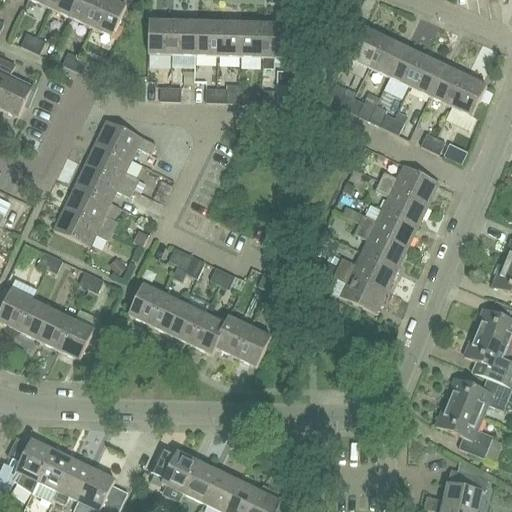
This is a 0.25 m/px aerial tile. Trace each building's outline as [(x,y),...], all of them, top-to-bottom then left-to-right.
[(28,0),(28,1),(49,11),(53,0),(28,0)] [(79,0),(53,0),(49,11),(70,21),(79,0)] [(79,0),(70,21),(91,30),(104,0),(79,0)] [(126,9),(105,0),(104,0),(91,30),(112,40),(126,9)] [(148,57),(171,58),(172,24),(149,24),(148,57)] [(194,59),(195,25),(172,24),(171,58),(194,59)] [(194,59),(217,59),(218,25),(195,25),(194,59)] [(217,59),(240,60),(241,26),(218,25),(217,59)] [(240,60),(263,61),(264,27),(241,26),(240,60)] [(264,27),(263,61),(286,61),(287,27),(264,27)] [(368,70),(383,40),(362,30),(347,60),(368,70)] [(29,54),(35,41),(25,37),(19,49),(29,54)] [(403,50),(383,40),(368,70),(389,80),(403,50)] [(35,41),(29,54),(38,58),(44,45),(35,41)] [(389,80),(410,90),(424,60),(403,50),(389,80)] [(70,73),(76,60),(67,55),(61,68),(70,73)] [(76,60),(70,73),(80,77),(86,64),(76,60)] [(410,90),(430,100),(445,70),(424,60),(410,90)] [(7,65),(0,79),(8,82),(15,68),(7,65)] [(430,100),(451,110),(466,80),(445,70),(430,100)] [(0,79),(0,78),(0,113),(17,122),(31,93),(8,82),(0,79)] [(466,80),(451,110),(472,120),(487,90),(466,80)] [(170,105),(170,91),(160,91),(159,105),(170,105)] [(170,91),(170,105),(180,105),(181,91),(170,91)] [(215,106),(216,92),(205,92),(205,106),(215,106)] [(226,93),(216,92),(215,106),(225,106),(226,93)] [(261,107),(261,93),(251,93),(251,107),(261,107)] [(261,93),(261,107),(272,108),(272,94),(261,93)] [(344,97),(338,110),(347,114),(353,101),(344,97)] [(357,119),(363,106),(353,101),(347,114),(357,119)] [(388,134),(394,121),(385,117),(379,130),(388,134)] [(398,139),(404,126),(394,121),(388,134),(398,139)] [(106,124),(95,146),(131,163),(136,151),(150,158),(155,147),(106,124)] [(434,126),(429,136),(447,144),(452,134),(434,126)] [(436,141),(426,137),(420,149),(430,154),(436,141)] [(445,146),(436,141),(430,154),(439,159),(445,146)] [(120,185),(134,192),(138,182),(125,176),(131,163),(95,146),(84,168),(120,185)] [(84,168),(74,190),(110,207),(115,195),(129,201),(134,192),(120,185),(84,168)] [(403,169),(397,182),(383,175),(379,185),(392,191),(393,191),(428,208),(439,186),(403,169)] [(417,230),(428,208),(393,191),(392,191),(379,185),(374,194),(388,201),(382,213),(417,230)] [(110,207),(74,190),(63,212),(99,229),(113,235),(117,226),(104,219),(110,207)] [(108,245),(113,235),(99,229),(63,212),(53,234),(88,251),(95,238),(108,245)] [(358,228),(371,235),(407,252),(417,230),(382,213),(376,225),(363,219),(358,228)] [(371,235),(358,228),(353,237),(367,244),(361,257),(396,274),(407,252),(371,235)] [(177,253),(196,260),(200,247),(181,241),(177,253)] [(511,243),(501,267),(511,271),(511,243)] [(177,270),(183,257),(174,252),(168,265),(177,270)] [(37,269),(46,274),(52,260),(43,256),(37,269)] [(172,280),(182,285),(193,261),(183,257),(177,270),(172,280)] [(385,296),(396,274),(361,257),(355,268),(342,261),(337,271),(350,278),(385,296)] [(52,260),(46,274),(55,278),(62,265),(52,260)] [(249,284),(254,272),(228,262),(223,275),(249,284)] [(511,271),(501,267),(492,290),(511,298),(511,271)] [(339,300),(375,318),(385,296),(350,278),(337,271),(332,280),(346,287),(339,300)] [(209,285),(218,289),(224,276),(215,272),(209,285)] [(78,289),(87,293),(94,280),(84,276),(78,289)] [(224,276),(218,289),(227,294),(234,281),(224,276)] [(266,294),(273,281),(263,277),(257,290),(266,294)] [(94,280),(87,293),(97,298),(103,284),(94,280)] [(273,281),(266,294),(276,299),(282,286),(273,281)] [(127,318),(148,329),(163,299),(142,289),(127,318)] [(0,326),(17,335),(31,305),(10,294),(0,315),(0,326)] [(163,299),(148,329),(169,339),(183,309),(163,299)] [(38,345),(52,315),(31,305),(17,335),(38,345)] [(169,339),(190,349),(204,319),(183,309),(169,339)] [(483,312),(473,336),(511,352),(511,348),(511,319),(510,323),(483,312)] [(59,355),(73,325),(52,315),(38,345),(59,355)] [(190,349),(211,359),(229,321),(227,321),(224,328),(204,319),(190,349)] [(215,352),(235,362),(249,332),(229,321),(211,359),(215,352)] [(73,325),(59,355),(80,365),(94,335),(73,325)] [(270,342),(249,332),(235,362),(256,372),(270,342)] [(486,382),(511,392),(511,367),(505,365),(511,352),(473,336),(463,360),(474,364),(470,375),(486,382)] [(454,382),(444,406),(482,421),(487,408),(503,415),(507,403),(511,405),(511,392),(486,382),(482,393),(454,382)] [(482,421),(444,406),(434,430),(462,441),(458,452),(483,462),(492,440),(477,434),(482,421)] [(31,497),(52,454),(30,443),(29,447),(16,440),(6,460),(12,462),(8,470),(3,467),(0,473),(0,493),(5,496),(13,485),(31,497)] [(52,454),(31,497),(31,498),(39,486),(57,495),(72,464),(52,454)] [(176,455),(173,460),(160,454),(150,475),(154,477),(149,485),(159,490),(161,487),(165,489),(161,497),(179,505),(182,497),(197,465),(176,455)] [(72,464),(57,495),(77,505),(93,474),(72,464)] [(218,475),(197,465),(182,497),(202,507),(218,475)] [(92,475),(77,505),(73,511),(119,511),(128,496),(112,489),(114,484),(93,474),(92,475)] [(218,475),(202,507),(213,511),(225,511),(238,485),(218,475)] [(442,503),(434,501),(431,511),(440,511),(441,509),(453,511),(476,511),(481,494),(474,492),(476,481),(450,475),(447,486),(446,486),(442,503)] [(250,511),(259,495),(238,485),(225,511),(250,511)] [(250,511),(276,511),(282,501),(277,498),(278,495),(263,487),(259,495),(250,511)] [(424,511),(431,511),(434,501),(425,499),(422,511),(424,511)]
